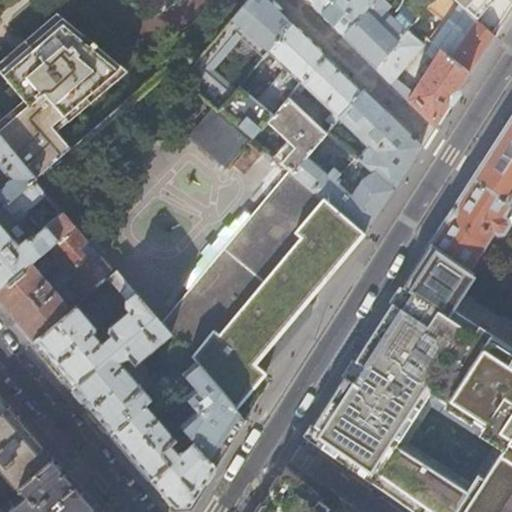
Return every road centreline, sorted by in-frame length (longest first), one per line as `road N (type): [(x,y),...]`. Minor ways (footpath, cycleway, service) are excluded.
road 1 (residential): [(511,54),(225,511)]
road 2 (residential): [(0,345),(144,511)]
